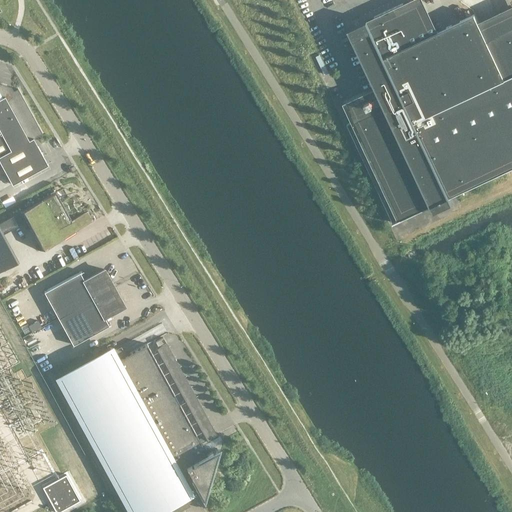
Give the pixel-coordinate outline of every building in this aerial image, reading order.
[(366,20),(365,20),(369,29),(353,37),(348,28),(347,28),(375,87),(384,106),(347,124),(393,223),(511,166),(511,26),(506,30),(486,39),(474,14),(410,44),(394,7),(366,20)] [(0,162),(12,184),(48,164),(47,163),(42,166),(39,159),(43,156),(33,138),(42,133),(18,88),(13,91),(11,87),(0,84),(0,83),(0,162)] [(21,210),(17,212),(18,213),(21,211),(26,220),(22,222),(23,223),(27,221),(31,229),(28,231),(28,232),(32,230),(36,239),(33,241),(37,239),(42,248),(38,250),(38,251),(42,249),(93,221),(88,211),(71,220),(55,192),(21,210)] [(44,291),(58,318),(112,288),(110,284),(111,283),(104,269),(84,280),(80,273),(82,272),(81,271),(44,291)] [(115,293),(112,288),(58,318),(73,344),(110,324),(110,323),(108,324),(104,317),(124,305),(116,292),(115,293)] [(166,342),(163,337),(155,341),(158,346),(166,342)] [(196,434),(146,343),(116,360),(111,351),(60,378),(133,511),(149,511),(188,491),(185,487),(194,482),(200,492),(203,497),(204,491),(215,454),(217,448),(212,451),(207,454),(196,434)] [(68,474),(45,487),(58,511),(60,511),(82,500),(68,474)]
